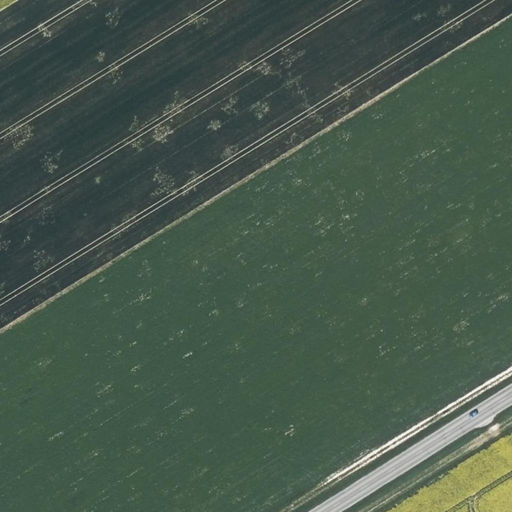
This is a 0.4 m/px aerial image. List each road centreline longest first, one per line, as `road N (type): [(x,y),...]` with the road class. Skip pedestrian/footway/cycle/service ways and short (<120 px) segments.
road 1 (track): [(511,366),(278,511)]
road 2 (secondary): [(327,511),(511,395)]
road 3 (track): [(366,511),(511,420)]
